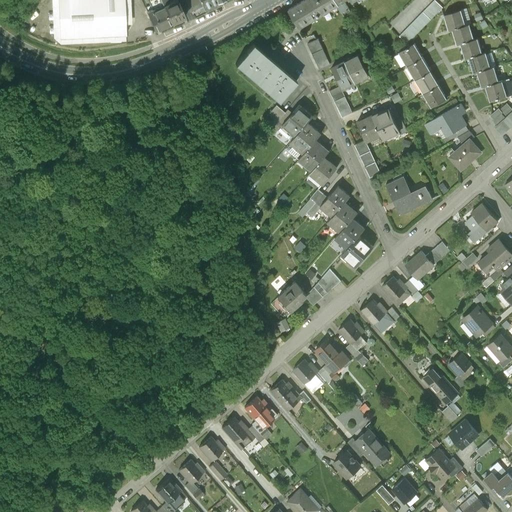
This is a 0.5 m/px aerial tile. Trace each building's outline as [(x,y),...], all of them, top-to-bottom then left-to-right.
[(59,38),(57,0),(51,0),(52,38),(60,45),(126,41),(125,35),(59,38)] [(123,0),(57,0),(59,38),(125,35),(125,24),(123,0)] [(156,30),(170,23),(159,0),(148,0),(152,10),(148,12),(156,30)] [(159,0),(170,23),(185,16),(178,2),(174,4),(171,0),(159,0)] [(202,0),(185,0),(191,11),(205,4),(202,0)] [(291,11),(301,29),(320,18),(310,0),(291,11)] [(310,0),(320,18),(339,6),(335,0),(310,0)] [(335,0),(339,6),(343,13),(349,10),(345,3),(350,0),(335,0)] [(442,8),(433,0),(399,36),(407,44),(442,8)] [(459,10),(445,14),(449,29),(452,29),(464,25),(459,10)] [(480,13),(474,15),(476,21),(482,19),(480,13)] [(484,19),(479,22),(482,28),(487,25),(484,19)] [(464,25),(452,29),(457,44),(461,43),(473,39),(469,24),(464,25)] [(473,39),(461,43),(465,58),(469,57),(482,53),(477,38),(473,39)] [(308,45),(320,71),(331,65),(319,40),(308,45)] [(416,43),(402,51),(410,65),(424,57),(416,43)] [(275,64),(254,45),(237,64),(258,83),(275,64)] [(482,53),(469,57),(474,72),(478,71),(490,67),(486,52),(482,53)] [(371,76),(360,55),(347,62),(358,83),(371,76)] [(432,71),(424,57),(410,65),(417,79),(432,71)] [(334,69),(345,90),(358,83),(347,62),(334,69)] [(258,83),(279,101),(296,82),(275,64),(258,83)] [(499,82),(494,66),(490,67),(478,71),(483,87),(487,85),(499,82)] [(417,79),(425,92),(440,84),(432,71),(417,79)] [(499,82),(487,85),(491,101),(509,96),(504,82),(504,80),(499,82)] [(440,84),(425,92),(433,107),(448,99),(440,84)] [(395,91),(392,86),(386,90),(389,95),(395,91)] [(342,118),(354,113),(354,112),(341,87),(330,92),(342,118)] [(397,93),(391,97),(394,103),(401,99),(397,93)] [(462,103),(425,124),(431,133),(441,127),(447,137),(455,132),(464,126),(468,124),(463,116),(468,113),(462,103)] [(269,114),(277,121),(278,120),(286,112),(277,104),(269,114)] [(511,112),(511,109),(507,104),(500,110),(503,113),(502,114),(505,118),(511,112)] [(283,124),(297,136),(309,121),(313,116),(301,106),(296,111),(294,109),(291,112),(282,123),(283,124)] [(499,108),(491,116),(494,120),(502,114),(503,113),(500,110),(499,108)] [(291,112),(288,109),(286,112),(278,120),(282,123),(291,112)] [(397,121),(391,109),(375,116),(384,136),(387,140),(403,133),(397,121)] [(496,126),(493,128),(501,137),(511,127),(511,112),(505,118),(496,126)] [(358,122),(368,143),(384,136),(375,116),(374,114),(358,122)] [(494,120),(493,121),(496,126),(505,118),(502,114),(494,120)] [(407,132),(401,119),(397,121),(403,133),(403,134),(407,132)] [(282,123),(278,120),(277,121),(270,130),(274,134),(283,124),(282,123)] [(316,140),(322,133),(309,121),(297,136),(293,140),(307,151),(316,140)] [(459,138),(468,132),(464,126),(455,132),(459,138)] [(459,138),(464,144),(471,138),(472,139),(474,138),(469,131),(468,132),(459,138)] [(447,145),(459,138),(455,132),(447,137),(443,139),(447,145)] [(464,144),(449,158),(462,172),(484,153),(472,139),(471,138),(464,144)] [(307,151),(299,159),(313,171),(326,156),(330,151),(316,140),(307,151)] [(366,141),(355,146),(371,180),(382,175),(366,141)] [(323,185),(339,167),(326,156),(313,171),(310,174),(323,185)] [(511,175),(501,186),(511,198),(511,175)] [(404,179),(389,186),(402,215),(432,201),(426,189),(412,195),(404,179)] [(329,200),(321,209),(333,220),(346,204),(350,200),(338,190),(329,200)] [(315,205),(321,209),(329,200),(318,191),(310,201),(315,205)] [(315,205),(310,201),(297,215),(302,220),(307,215),(315,205)] [(354,220),(358,215),(346,204),(333,220),(328,225),(340,235),(354,220)] [(312,219),(321,209),(315,205),(307,215),(312,219)] [(474,245),(499,224),(482,205),(471,214),(473,218),(465,225),(472,232),(467,236),(474,245)] [(361,237),(367,231),(354,220),(340,235),(336,240),(349,251),(361,237)] [(374,248),(361,237),(349,251),(341,260),(347,265),(352,259),(359,265),(374,248)] [(478,264),(489,277),(511,257),(511,252),(501,239),(486,251),(489,254),(478,264)] [(441,244),(427,256),(434,264),(448,252),(441,244)] [(306,251),(301,245),(295,250),(301,256),(302,255),(306,251)] [(422,251),(405,267),(414,276),(417,280),(434,264),(427,256),(422,251)] [(467,269),(478,260),(473,253),(466,259),(462,263),(463,265),(467,269)] [(307,260),(302,255),(297,260),(303,265),(307,260)] [(462,263),(466,259),(462,255),(457,259),(461,263),(462,263)] [(467,269),(463,265),(459,269),(462,273),(467,269)] [(294,269),(289,274),(295,280),(300,274),(294,269)] [(304,294),(308,299),(314,305),(342,280),(331,269),(304,294)] [(309,270),(305,275),(311,281),(315,277),(309,270)] [(396,276),(382,288),(397,306),(412,294),(404,285),(396,276)] [(414,276),(409,281),(417,289),(418,291),(423,286),(417,280),(414,276)] [(409,281),(404,285),(412,294),(417,289),(409,281)] [(277,297),(291,314),(308,299),(304,294),(294,283),(277,297)] [(511,285),(502,294),(511,305),(511,285)] [(429,294),(425,297),(431,304),(435,301),(429,294)] [(375,299),(362,311),(382,334),(396,322),(387,312),(375,299)] [(393,307),(387,312),(396,322),(401,317),(393,307)] [(478,307),(462,320),(476,338),(492,325),(478,307)] [(285,319),(277,323),(281,332),(289,328),(285,319)] [(349,321),(338,331),(350,345),(351,346),(351,345),(362,336),(365,334),(358,326),(355,328),(349,321)] [(486,348),(502,365),(511,356),(511,347),(500,335),(486,348)] [(367,342),(362,336),(351,345),(357,351),(367,342)] [(335,349),(327,340),(316,350),(328,363),(336,374),(344,368),(350,362),(337,347),(335,349)] [(351,345),(351,346),(350,345),(346,349),(357,362),(362,358),(357,351),(351,345)] [(460,353),(449,363),(461,376),(472,366),(460,353)] [(357,362),(361,367),(369,361),(364,356),(362,358),(357,362)] [(304,359),(291,371),(307,388),(322,375),(319,371),(311,363),(310,365),(304,359)] [(328,363),(323,368),(332,378),(336,374),(328,363)] [(332,378),(323,368),(319,371),(322,375),(327,381),(328,382),(332,378)] [(344,368),(336,374),(332,378),(336,382),(347,372),(344,368)] [(432,368),(423,377),(447,403),(457,395),(432,368)] [(322,375),(307,388),(313,394),(327,381),(322,375)] [(290,412),(303,401),(298,395),(289,384),(286,387),(281,381),(270,391),(290,412)] [(311,401),(303,392),(298,395),(303,401),(306,405),(311,401)] [(257,395),(243,407),(255,420),(258,424),(265,418),(268,421),(276,414),(263,398),(261,400),(257,395)] [(364,404),(358,410),(363,416),(370,410),(364,404)] [(459,414),(450,405),(442,412),(451,422),(459,414)] [(246,455),(261,442),(248,428),(241,420),(238,422),(234,417),(222,428),(246,455)] [(466,419),(449,433),(462,449),(479,435),(466,419)] [(258,424),(255,420),(251,424),(252,425),(260,433),(263,430),(258,424)] [(260,433),(252,425),(248,428),(261,442),(265,438),(263,437),(260,433)] [(511,426),(500,437),(504,441),(511,433),(511,426)] [(263,430),(260,433),(263,437),(269,432),(265,428),(263,430)] [(352,441),(365,456),(375,468),(389,456),(367,429),(352,441)] [(209,436),(198,447),(211,461),(224,449),(216,440),(214,442),(209,436)] [(265,438),(261,442),(265,447),(269,443),(265,438)] [(351,439),(346,443),(361,460),(365,456),(352,441),(351,439)] [(436,439),(431,443),(435,447),(440,443),(436,439)] [(494,445),(490,440),(477,451),(481,456),(494,445)] [(302,444),(297,448),(301,454),(306,449),(302,444)] [(360,467),(345,449),(331,462),(346,479),(360,467)] [(425,461),(442,480),(449,473),(455,468),(450,462),(438,449),(425,461)] [(455,468),(449,473),(453,477),(463,468),(454,458),(450,462),(455,468)] [(188,459),(177,469),(189,482),(190,484),(192,482),(203,472),(196,463),(194,465),(188,459)] [(226,474),(214,461),(209,466),(221,479),(226,474)] [(401,471),(404,475),(411,469),(407,465),(401,471)] [(289,467),(284,471),(289,477),(294,472),(289,467)] [(485,479),(503,499),(511,490),(511,476),(509,473),(501,480),(494,472),(485,479)] [(417,491),(405,477),(391,489),(404,504),(405,502),(418,491),(417,491)] [(184,486),(190,493),(196,488),(192,482),(190,484),(189,482),(184,486)] [(167,483),(158,490),(167,501),(174,509),(184,501),(178,495),(180,493),(175,487),(173,490),(167,483)] [(240,484),(234,487),(237,492),(243,490),(240,484)] [(395,498),(384,485),(377,491),(388,504),(395,498)] [(472,489),(478,496),(482,492),(476,485),(472,489)] [(196,488),(190,493),(198,502),(205,496),(197,487),(196,488)] [(301,489),(285,502),(293,511),(318,511),(320,510),(301,489)] [(141,499),(129,510),(130,511),(154,511),(156,511),(156,510),(149,504),(147,506),(141,499)] [(460,508),(463,511),(486,511),(488,510),(478,499),(473,503),(470,499),(460,508)] [(167,501),(162,505),(168,511),(176,511),(174,509),(167,501)]
